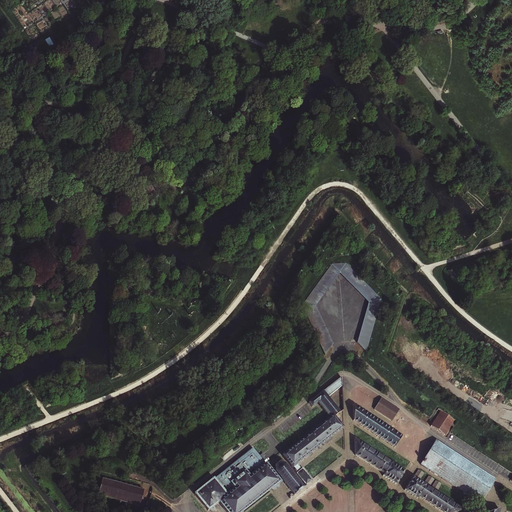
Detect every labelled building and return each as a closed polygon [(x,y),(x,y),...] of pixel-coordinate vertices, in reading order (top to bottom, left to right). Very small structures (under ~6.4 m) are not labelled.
[(325,355),(333,344),(316,307),(339,274),(368,303),(357,343),(366,353),(381,299),(345,263),(332,264),(302,306),(325,355)] [(341,377),(323,392),(327,397),(342,386),(341,377)] [(307,402),(311,407),(316,404),(327,418),(331,415),(333,417),(339,412),(327,397),(323,392),(322,391),(307,402)] [(399,409),(381,398),(373,410),(391,422),(399,409)] [(402,437),(352,405),(353,421),(394,448),(402,437)] [(436,431),(444,436),(448,430),(454,421),(440,411),(433,421),(430,426),(436,431)] [(300,440),(280,456),(291,469),(292,469),(295,472),(298,470),(295,466),(342,428),(333,417),(331,415),(327,418),(326,419),(302,438),(300,440)] [(403,472),(354,438),(354,456),(382,475),(381,476),(394,485),(403,472)] [(495,479),(435,440),(419,465),(479,504),(495,479)] [(226,496),(236,487),(232,481),(243,473),(247,479),(264,465),(263,463),(259,457),(252,449),(213,479),(226,496)] [(267,459),(262,454),(259,457),(263,463),(267,459)] [(303,488),(283,464),(279,462),(273,466),(274,473),(293,496),(298,492),(303,488)] [(227,498),(219,505),(225,511),(246,511),(281,485),(266,466),(264,465),(247,479),(243,473),(232,481),(236,487),(226,496),(227,498)] [(302,469),(295,474),(305,486),(312,481),(302,469)] [(459,511),(463,511),(411,477),(402,491),(416,499),(417,498),(439,511),(459,511)] [(226,496),(213,479),(212,478),(192,494),(206,511),(210,511),(219,505),(227,498),(226,496)] [(144,491),(103,480),(98,497),(139,508),(144,491)]
